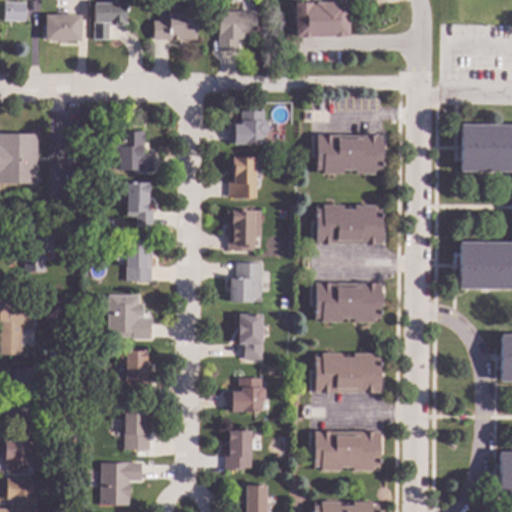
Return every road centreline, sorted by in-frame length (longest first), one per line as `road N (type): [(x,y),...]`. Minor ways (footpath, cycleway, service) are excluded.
road 1 (residential): [(413,511),(415,88)]
road 2 (residential): [(415,88),(0,90)]
road 3 (residential): [(188,90),(183,490)]
